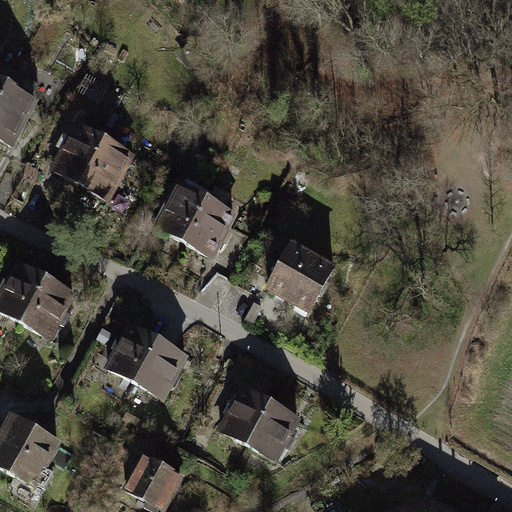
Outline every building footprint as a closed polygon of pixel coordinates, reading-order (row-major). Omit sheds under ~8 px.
[(0,98),(14,73),(0,64),(0,98)] [(37,85),(14,73),(0,98),(0,141),(9,146),(34,102),(30,100),(37,85)] [(103,143),(77,129),(53,172),(80,187),(103,143)] [(130,158),(103,143),(80,187),(106,201),(130,158)] [(210,196),(188,184),(184,191),(180,188),(170,205),(165,202),(161,210),(166,213),(157,230),(184,244),(207,203),(210,196)] [(233,218),(207,203),(184,244),(211,259),(219,243),(225,246),(231,235),(225,232),(233,218)] [(332,269),(291,247),(267,291),(309,313),(332,269)] [(45,282),(19,268),(9,284),(4,281),(0,287),(0,292),(3,294),(0,299),(0,311),(22,324),(45,282)] [(73,298),(45,282),(22,324),(49,339),(58,324),(63,326),(68,317),(63,315),(73,298)] [(158,343),(131,329),(122,345),(116,342),(110,353),(115,355),(107,370),(134,385),(158,343)] [(185,359),(158,343),(134,385),(161,400),(170,385),(175,387),(180,378),(176,376),(185,359)] [(269,406),(243,391),(234,408),(228,405),(222,416),(227,418),(219,433),(246,448),(269,406)] [(297,422),(269,406),(246,448),(273,463),(282,447),(287,450),(292,441),(288,439),(297,422)] [(19,424),(13,420),(1,441),(0,442),(0,470),(32,489),(34,485),(44,490),(52,475),(42,470),(57,444),(29,429),(34,421),(24,415),(19,424)] [(180,478),(143,458),(124,491),(145,503),(143,507),(151,511),(156,511),(158,510),(161,511),(180,478)]
